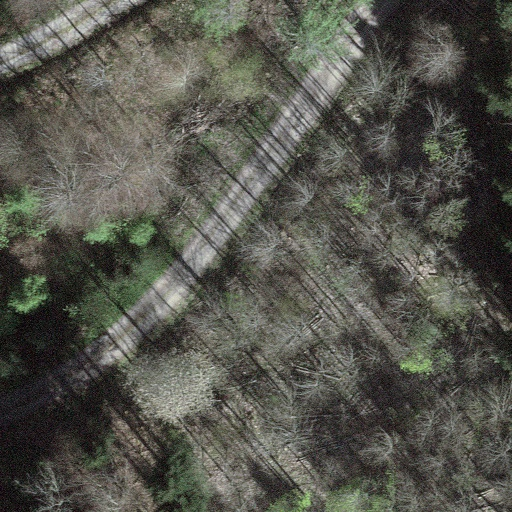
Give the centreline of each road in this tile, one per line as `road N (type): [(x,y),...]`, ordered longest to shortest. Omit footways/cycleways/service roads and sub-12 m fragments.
road 1 (track): [(378,0),(350,28),(234,207),(111,350),(0,408)]
road 2 (track): [(0,81),(147,0)]
